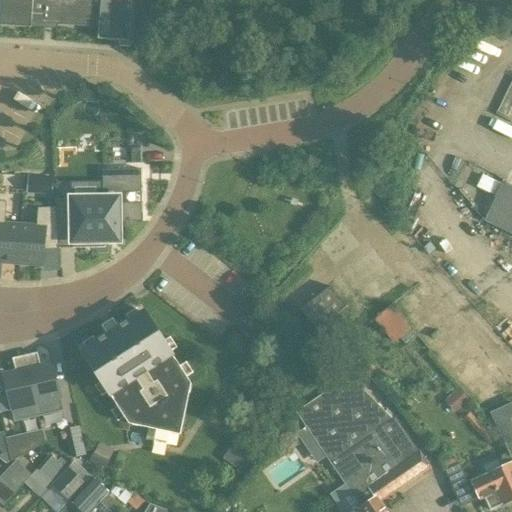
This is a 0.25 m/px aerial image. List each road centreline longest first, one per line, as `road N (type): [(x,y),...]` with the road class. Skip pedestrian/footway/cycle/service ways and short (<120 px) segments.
road 1 (residential): [(459,0),(359,110),(192,152)]
road 2 (residential): [(192,152),(191,177),(163,241),(99,295),(49,318)]
road 3 (residential): [(192,152),(176,120),(120,73),(42,59),(0,63)]
